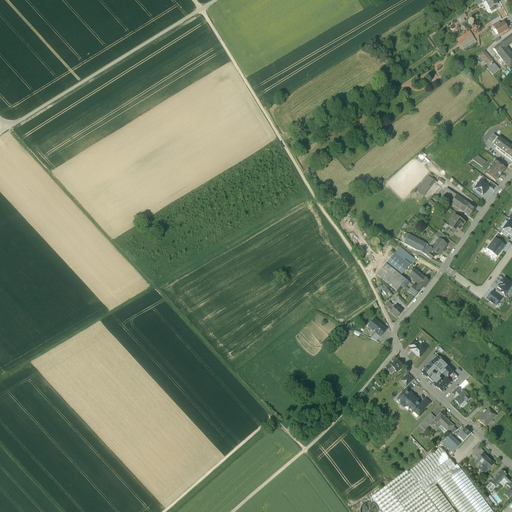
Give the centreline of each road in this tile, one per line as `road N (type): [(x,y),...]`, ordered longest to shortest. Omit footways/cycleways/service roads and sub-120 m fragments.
road 1 (track): [(7,127),(273,417)]
road 2 (track): [(192,0),(393,329)]
road 3 (residential): [(443,267),(393,329),(395,348),(511,465)]
road 4 (track): [(7,127),(216,0)]
road 5 (track): [(395,348),(325,431),(232,511)]
road 6 (track): [(313,197),(155,289)]
road 7 (track): [(153,286),(0,378)]
road 8 (track): [(273,417),(164,511)]
road 9 (track): [(349,511),(273,417)]
